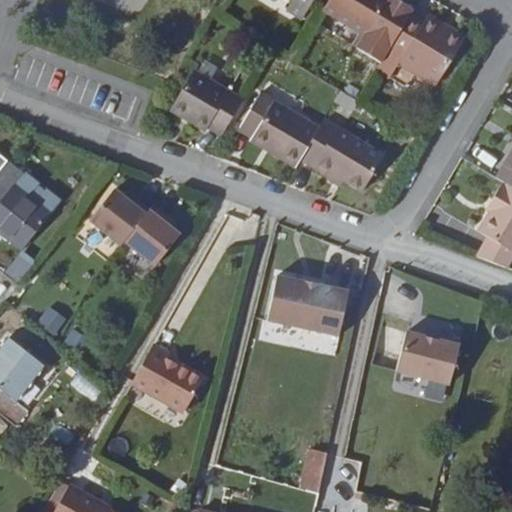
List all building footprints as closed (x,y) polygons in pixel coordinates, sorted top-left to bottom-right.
[(274,0),(275,0),(271,7),(286,16),(295,0),(274,0)] [(366,58),(391,16),(396,7),(388,2),(385,7),(372,0),(308,0),(306,4),(346,30),(340,42),(366,58)] [(268,12),(283,21),(286,16),(271,7),(268,12)] [(403,23),(391,16),(366,58),(364,61),(376,68),(385,54),(421,75),(440,44),(434,41),(436,39),(418,29),(422,23),(408,14),(403,23)] [(436,39),(439,33),(422,23),(418,29),(436,39)] [(191,126),(204,135),(225,99),(176,71),(154,109),(188,130),(191,126)] [(341,100),(324,90),(319,99),(336,108),(341,100)] [(225,128),(245,94),(239,91),(220,125),(225,128)] [(279,167),(285,157),(302,129),(245,94),(225,128),(238,135),(254,144),(250,149),(279,167)] [(308,118),(302,129),(285,157),(327,182),(329,179),(346,189),(366,154),(308,118)] [(511,120),(479,175),(489,181),(511,194),(511,120)] [(254,144),(238,135),(235,140),(250,149),(254,144)] [(9,175),(0,167),(0,243),(9,250),(37,215),(1,186),(9,175)] [(471,233),(459,251),(488,262),(511,222),(511,194),(489,181),(488,183),(484,181),(475,195),(480,198),(474,207),(462,227),(471,233)] [(107,196),(98,189),(74,221),(106,245),(109,241),(140,265),(165,233),(156,227),(146,219),(149,214),(136,205),(133,209),(120,199),(117,204),(107,196)] [(474,207),(480,198),(475,195),(469,204),(474,207)] [(256,323),(273,326),(284,283),(265,279),(256,323)] [(336,294),(284,283),(273,326),(327,338),(336,294)] [(49,305),(36,321),(53,334),(65,318),(49,305)] [(438,383),(447,344),(394,331),(384,370),(438,383)] [(16,412),(5,402),(32,367),(0,340),(0,423),(4,427),(16,412)] [(157,352),(141,342),(120,380),(172,410),(189,377),(154,357),(157,352)] [(31,403),(56,370),(44,362),(19,395),(31,403)] [(298,486),(319,489),(326,449),(305,446),(298,486)] [(55,485),(39,511),(97,511),(82,503),(84,500),(55,485)]
